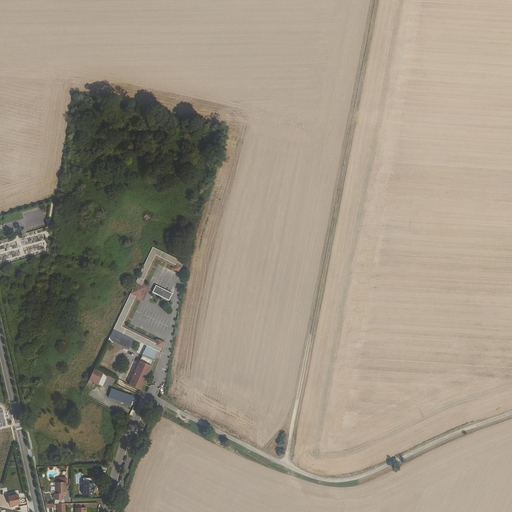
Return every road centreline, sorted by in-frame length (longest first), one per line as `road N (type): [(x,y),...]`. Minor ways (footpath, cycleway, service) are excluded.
road 1 (track): [(288,469),(373,0)]
road 2 (unclassified): [(148,397),(288,469),(340,480),(511,412)]
road 3 (residential): [(148,397),(180,275)]
road 4 (residential): [(102,511),(148,397)]
